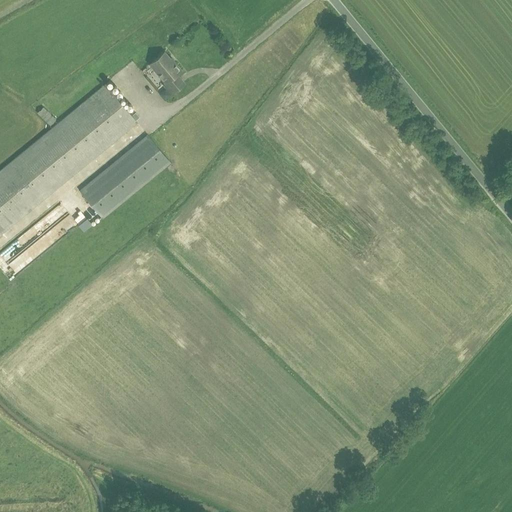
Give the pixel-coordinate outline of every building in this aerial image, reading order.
[(164,52),(150,64),(166,82),(163,84),(172,94),(184,83),(177,74),(181,70),(174,62),(173,63),(164,52)] [(0,236),(138,123),(136,120),(132,115),(105,83),(0,169),(0,236)] [(43,106),(37,113),(50,126),(56,120),(43,106)] [(170,161),(147,134),(80,189),(102,217),(170,161)] [(58,201),(14,235),(22,246),(4,259),(13,271),(64,233),(54,221),(66,212),(58,201)]
